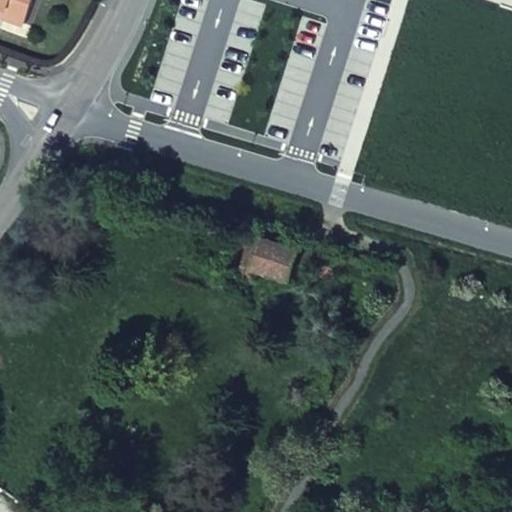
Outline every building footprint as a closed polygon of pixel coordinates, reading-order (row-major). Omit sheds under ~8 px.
[(0,0),(0,6),(7,8),(5,16),(25,23),(33,0),(0,0)] [(315,252),(250,233),(240,271),(256,276),(259,268),(294,278),(299,261),(311,265),(314,258),(319,260),(322,252),(316,249),(315,252)] [(372,291),(377,281),(319,262),(315,272),(372,291)] [(44,299),(11,347),(58,380),(104,315),(58,285),(47,301),(44,299)] [(309,415),(318,396),(307,390),(297,408),(309,415)]
